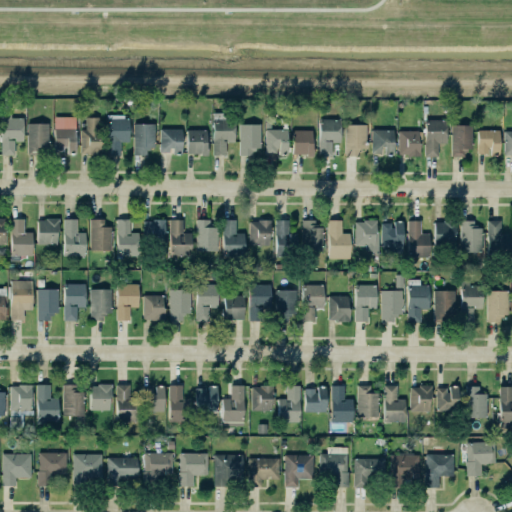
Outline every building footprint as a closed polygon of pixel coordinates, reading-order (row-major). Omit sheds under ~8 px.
[(223,112),(213,112),(212,155),(226,155),(226,142),(234,142),(235,120),(223,120),(223,112)] [(106,115),(107,155),(120,154),(120,142),(129,141),(128,115),(106,115)] [(53,152),(75,152),(76,116),(54,116),(53,152)] [(86,117),(86,131),(81,131),(81,157),(105,156),(104,132),(99,132),(98,117),(86,117)] [(318,156),(331,156),(332,142),(340,142),(340,119),(319,119),(318,156)] [(3,121),(2,157),(17,158),(17,152),(24,153),(25,121),(3,121)] [(425,121),(424,159),(438,159),(438,146),(448,146),(448,121),(425,121)] [(48,123),(27,123),(27,149),(48,149),(48,123)] [(133,155),(146,155),(146,149),(155,149),(154,123),(133,124),(133,155)] [(237,154),(249,155),(249,150),(253,150),(253,147),(258,147),(258,123),(237,123),(237,154)] [(344,156),(359,156),(360,148),(366,148),(366,124),(345,124),(344,156)] [(472,125),(451,124),(450,156),(464,156),(464,149),(472,149),(472,125)] [(181,152),(181,129),(160,128),(159,152),(181,152)] [(378,145),(378,152),(369,152),(369,128),(391,128),(391,154),(382,154),(382,145),(378,145)] [(186,154),(207,154),(206,129),(186,129),(186,154)] [(287,129),(265,129),(265,154),(287,153),(287,129)] [(289,129),(309,129),(309,142),(311,142),(311,155),(304,155),(304,152),(290,153),(289,129)] [(477,153),(489,154),(489,155),(499,155),(499,130),(477,129),(477,153)] [(397,155),(420,155),(421,131),(398,130),(397,155)] [(503,156),(511,155),(511,130),(504,130),(503,156)] [(34,219),(43,219),(43,217),(57,217),(57,225),(56,225),(56,230),(54,230),(54,244),(34,244),(34,231),(34,219)] [(32,255),(32,231),(24,231),(24,218),(11,218),(10,255),(32,255)] [(77,219),(63,218),(63,255),(85,255),(85,232),(77,232),(77,219)] [(87,218),(101,218),(101,225),(109,225),(109,250),(87,249),(87,218)] [(129,218),(116,219),(116,255),(138,255),(137,232),(129,232),(129,218)] [(140,220),(151,220),(151,218),(162,218),(162,231),(140,231),(140,220)] [(167,218),(180,218),(180,232),(188,231),(188,255),(167,255),(167,218)] [(193,218),(193,249),(204,250),(214,250),(215,226),(206,226),(206,218),(200,218),(193,218)] [(220,218),(233,218),(233,231),(241,231),(241,254),(221,254),(220,218)] [(325,219),(339,219),(339,232),(347,232),(347,258),(325,257),(326,244),(325,219)] [(405,219),(418,219),(418,232),(426,232),(427,255),(405,256),(405,219)] [(458,219),(457,251),(479,251),(479,227),(474,227),(474,224),(471,224),(471,219),(458,219)] [(485,220),(498,219),(498,234),(494,234),(494,250),(485,250),(485,220)] [(249,220),(248,244),(269,245),(270,220),(249,220)] [(286,220),(274,220),(275,254),(295,253),(295,232),(287,233),(286,220)] [(301,251),(322,251),(323,221),(301,220),(301,251)] [(377,251),(378,220),(354,220),(354,245),(365,246),(365,250),(377,251)] [(378,222),(378,246),(400,245),(400,220),(392,220),(392,226),(389,226),(389,222),(378,222)] [(433,222),(434,246),(455,245),(454,221),(433,222)] [(479,284),(467,284),(467,275),(459,275),(459,321),(471,321),(471,308),(479,308),(479,284)] [(7,319),(20,319),(20,308),(29,308),(29,279),(7,279),(7,319)] [(85,307),(84,283),(63,283),(63,320),(76,320),(76,307),(85,307)] [(138,283),(116,283),(116,320),(129,320),(129,307),(137,307),(138,283)] [(217,307),(217,284),(196,284),(195,321),(208,321),(209,307),(217,307)] [(323,307),(323,284),(302,284),(301,321),(314,321),(315,307),(323,307)] [(376,308),(376,284),(353,285),(354,321),(368,321),(367,308),(376,308)] [(405,284),(404,321),(418,321),(418,307),(426,308),(427,284),(405,284)] [(248,286),(248,324),(273,323),(272,285),(248,286)] [(57,288),(37,288),(36,320),(56,320),(57,288)] [(166,288),(176,288),(187,288),(187,314),(180,315),(180,319),(167,320),(166,288)] [(89,289),(89,320),(103,320),(103,313),(111,313),(110,289),(89,289)] [(274,290),(275,325),(298,324),(298,289),(274,290)] [(452,289),(431,289),(431,320),(448,320),(448,313),(452,313),(452,289)] [(484,289),(506,289),(505,313),(501,313),(501,316),(497,316),(497,321),(484,321),(484,289)] [(380,322),(394,321),(394,315),(403,315),(402,290),(380,290),(380,322)] [(164,319),(163,294),(142,295),(143,319),(164,319)] [(223,296),(224,319),(244,319),(243,295),(223,296)] [(327,320),(348,321),(348,296),(327,295),(327,320)] [(87,385),(95,385),(95,383),(109,383),(109,386),(108,386),(108,396),(106,396),(106,409),(87,409),(87,385)] [(23,425),(22,414),(32,413),(31,384),(9,385),(10,425),(23,425)] [(50,384),(37,384),(36,422),(58,422),(58,397),(49,397),(50,384)] [(115,384),(116,421),(139,421),(138,400),(129,400),(129,384),(115,384)] [(381,384),(380,421),(403,421),(403,398),(395,398),(395,401),(390,400),(390,399),(394,399),(394,384),(381,384)] [(168,422),(183,421),(183,385),(168,385),(168,422)] [(222,398),(222,424),(243,424),(243,385),(230,385),(230,398),(222,398)] [(250,410),(271,411),(272,385),(251,385),(250,410)] [(299,385),(285,385),(285,398),(277,398),(278,422),(299,421),(299,385)] [(343,385),(330,385),(330,422),(351,422),(351,398),(343,398),(343,385)] [(356,416),(378,416),(378,392),(370,392),(370,385),(357,385),(356,416)] [(410,385),(409,410),(430,411),(431,385),(410,385)] [(458,410),(458,385),(449,385),(449,387),(436,387),(436,410),(458,410)] [(463,385),(463,416),(485,416),(484,393),(476,393),(476,385),(463,385)] [(497,385),(503,385),(510,385),(510,398),(511,398),(511,426),(497,426),(497,410),(497,385)] [(163,411),(164,386),(143,386),(143,411),(163,411)] [(194,390),(196,417),(220,416),(219,386),(206,386),(206,390),(194,390)] [(325,411),(325,387),(304,387),(303,411),(325,411)] [(63,388),(63,420),(85,420),(85,393),(77,393),(77,388),(63,388)] [(463,475),(479,474),(478,463),(493,463),(492,440),(464,441),(464,460),(463,460),(463,475)] [(348,447),(327,446),(327,453),(319,453),(319,474),(333,475),(333,487),(347,487),(348,447)] [(12,477),(12,484),(0,484),(0,452),(27,452),(28,476),(12,477)] [(50,486),(34,486),(34,470),(36,470),(36,452),(63,452),(63,474),(50,474),(50,486)] [(172,452),(142,452),(143,481),(157,481),(157,474),(172,474),(172,452)] [(207,452),(178,452),(178,486),(193,486),(193,475),(207,475),(207,452)] [(450,452),(450,474),(436,474),(436,486),(421,486),(422,452),(450,452)] [(101,453),(72,454),(72,482),(102,481),(101,453)] [(242,454),(213,454),(213,484),(227,484),(227,478),(242,478),(242,454)] [(281,486),(281,454),(310,454),(310,477),(295,477),(295,486),(281,486)] [(389,454),(390,481),(416,480),(415,454),(389,454)] [(117,485),(104,485),(105,457),(134,457),(133,477),(117,476),(117,485)] [(273,477),(276,474),(276,457),(245,457),(245,485),(258,486),(258,477),(273,477)] [(353,458),(353,484),(384,484),(384,457),(353,458)]
